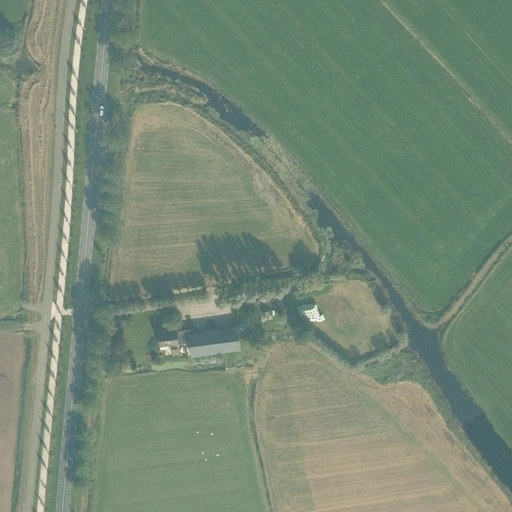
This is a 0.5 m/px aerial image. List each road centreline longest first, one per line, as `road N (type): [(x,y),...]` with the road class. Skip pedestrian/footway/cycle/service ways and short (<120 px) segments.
road 1 (primary): [(62,511),(107,0)]
road 2 (unclassified): [(27,511),(71,0)]
